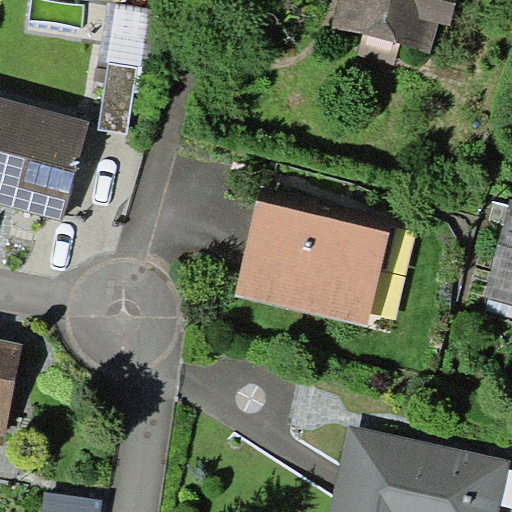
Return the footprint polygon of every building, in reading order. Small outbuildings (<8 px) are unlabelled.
[(338,0),(331,25),(363,34),(401,44),(430,52),(439,22),(450,25),(457,0),(338,0)] [(394,67),(401,44),(363,34),(357,57),(394,67)] [(138,67),(110,62),(99,127),(127,132),(138,67)] [(90,122),(0,96),(0,204),(62,222),(90,122)] [(511,196),(485,297),(511,303),(511,196)] [(390,233),(256,200),(234,295),(367,326),(390,233)] [(0,431),(6,432),(23,344),(0,339),(0,431)] [(498,511),(510,458),(349,423),(329,511),(498,511)] [(101,511),(103,500),(45,492),(42,511),(101,511)]
